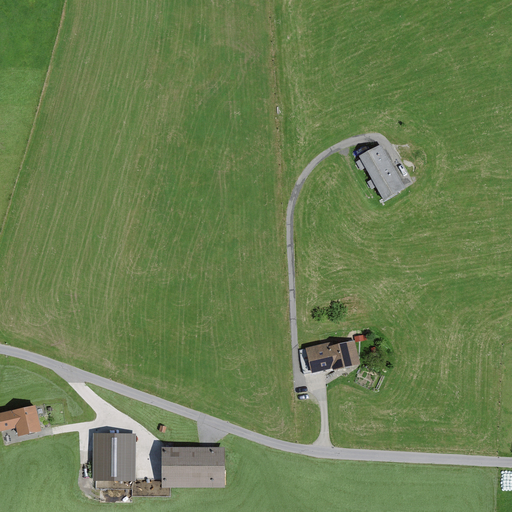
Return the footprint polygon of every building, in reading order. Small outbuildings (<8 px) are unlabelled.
[(360,154),(384,199),(405,188),(381,143),(360,154)] [(301,361),(304,374),(333,367),(333,369),(361,363),(355,340),(331,344),(330,342),(306,347),(306,348),(300,350),(301,361)] [(36,404),(0,411),(0,428),(0,430),(16,426),(18,435),(42,429),(36,404)] [(136,480),(136,433),(93,432),(93,479),(136,480)] [(225,446),(162,445),(162,485),(225,486),(225,446)]
